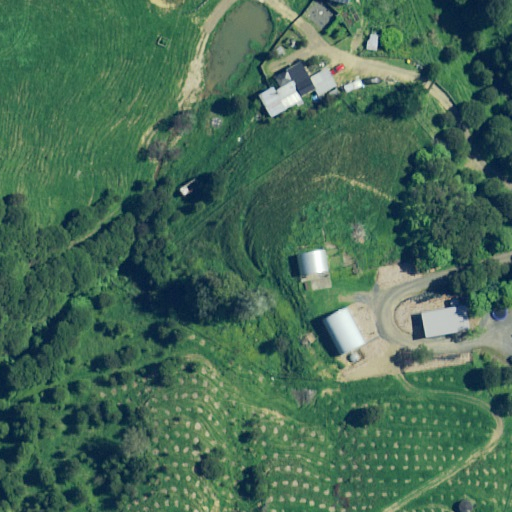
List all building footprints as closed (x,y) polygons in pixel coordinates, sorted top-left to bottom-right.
[(379,35),(370,33),(366,48),(375,50),(379,35)] [(327,68),(309,77),(302,62),(288,69),(294,81),(276,91),(274,87),(259,94),(271,116),(302,101),(297,91),(304,88),(307,94),(314,90),(317,95),(336,86),(327,68)] [(202,184),(196,176),(179,188),(185,196),(202,184)] [(326,270),(322,249),(296,254),(300,275),(326,270)] [(426,336),(469,329),(466,307),(423,314),(426,336)] [(340,356),(365,343),(347,308),(321,321),(340,356)]
